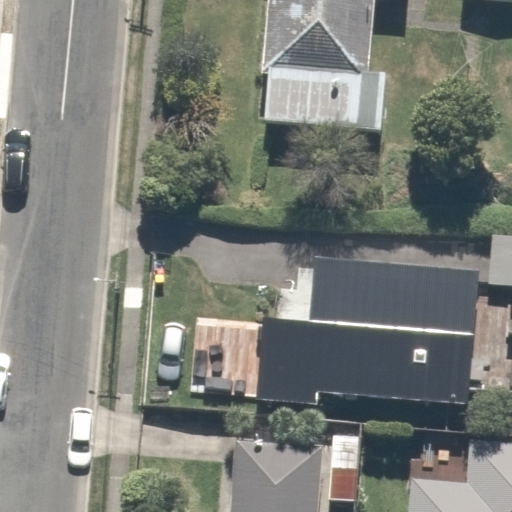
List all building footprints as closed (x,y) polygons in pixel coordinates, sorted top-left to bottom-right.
[(257,0),(247,118),(368,129),(374,72),(352,70),(358,0),(257,0)] [(511,225),(484,224),(480,285),(511,286),(511,225)] [(250,311),(244,397),(312,402),(313,390),(459,401),(470,259),(304,246),(299,315),(250,311)] [(349,442),(317,440),(223,434),(217,511),(312,511),(313,501),(346,503),(349,442)] [(511,511),(511,446),(459,444),(457,482),(404,479),(402,511),(511,511)]
